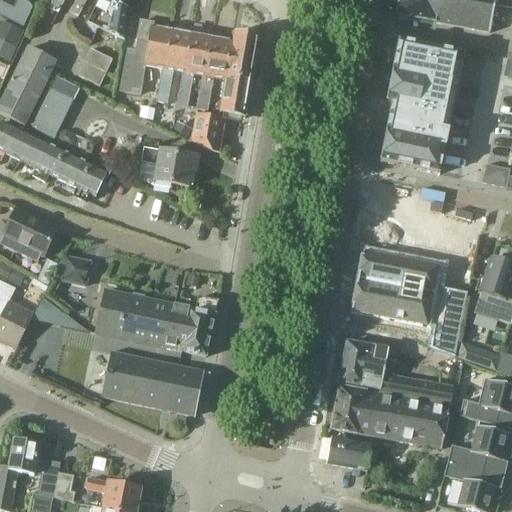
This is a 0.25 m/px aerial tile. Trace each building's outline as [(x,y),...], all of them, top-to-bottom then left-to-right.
[(54,0),(49,10),(55,13),(57,8),(61,10),(65,0),(54,0)] [(87,0),(99,0),(100,0),(99,0),(77,0),(70,14),(79,19),(87,0)] [(109,34),(125,42),(125,43),(130,15),(118,8),(122,0),(99,0),(100,0),(111,6),(108,12),(114,24),(109,34)] [(511,12),(511,0),(399,0),(396,18),(490,35),(495,10),(511,12)] [(0,17),(23,29),(28,18),(0,4),(0,17)] [(138,67),(163,71),(166,72),(173,33),(153,29),(153,25),(141,23),(138,39),(149,41),(147,55),(127,52),(120,94),(133,96),(138,67)] [(5,42),(16,48),(23,34),(11,28),(5,42)] [(193,77),(203,79),(206,79),(213,41),(214,36),(201,33),(201,30),(194,29),(193,37),(186,75),(183,75),(177,108),(187,110),(193,77)] [(173,73),(183,75),(186,75),(193,37),(173,33),(166,72),(163,71),(157,104),(167,106),(173,73)] [(233,44),(227,80),(226,83),(225,83),(219,115),(245,120),(259,41),(256,40),(247,39),(233,36),(232,44),(233,44)] [(213,81),(225,83),(226,83),(227,80),(233,44),(232,44),(213,41),(206,79),(203,79),(197,111),(207,113),(213,81)] [(439,176),(464,56),(399,43),(386,104),(392,105),(380,164),(439,176)] [(0,52),(0,59),(9,64),(16,50),(4,44),(0,52)] [(0,106),(0,116),(24,129),(56,64),(28,50),(0,106)] [(91,52),(85,65),(106,75),(113,62),(91,52)] [(106,75),(85,65),(78,78),(100,88),(106,75)] [(511,82),(511,77),(511,69),(505,68),(503,80),(511,82)] [(30,131),(52,142),(77,90),(55,79),(30,131)] [(142,109),(140,119),(152,122),(154,112),(142,109)] [(191,143),(213,155),(219,156),(225,122),(196,116),(191,143)] [(0,131),(0,152),(7,156),(19,131),(3,124),(0,131)] [(191,131),(177,124),(172,134),(186,141),(191,131)] [(7,156),(21,163),(33,139),(19,131),(7,156)] [(75,136),(66,132),(60,134),(57,139),(59,146),(67,150),(74,148),(77,142),(75,136)] [(21,163),(37,171),(49,146),(33,139),(21,163)] [(79,152),(81,157),(87,159),(91,156),(94,147),(91,142),(86,141),(82,143),(79,152)] [(49,146),(37,171),(38,171),(34,179),(46,185),(50,177),(78,191),(74,198),(86,204),(90,197),(95,200),(107,175),(49,146)] [(170,190),(171,186),(189,189),(192,173),(195,174),(198,160),(144,150),(139,181),(170,190)] [(484,175),(492,176),(495,177),(497,169),(485,167),(484,175)] [(510,172),(497,169),(495,177),(500,178),(509,180),(509,179),(510,172)] [(490,188),(492,176),(484,175),(481,186),(490,188)] [(490,188),(498,190),(500,178),(495,177),(492,176),(490,188)] [(500,178),(498,190),(506,192),(506,191),(509,180),(500,178)] [(9,225),(0,244),(0,246),(38,264),(41,258),(44,259),(57,232),(15,213),(9,225)] [(431,330),(441,271),(363,256),(351,316),(431,330)] [(62,284),(85,289),(90,265),(67,260),(62,284)] [(510,328),(511,321),(511,268),(490,261),(476,304),(500,312),(496,323),(510,328)] [(48,262),(37,282),(48,288),(58,267),(48,262)] [(0,266),(0,278),(6,281),(11,270),(1,265),(0,266)] [(14,272),(8,283),(19,288),(25,277),(14,272)] [(5,288),(0,297),(0,316),(2,318),(0,322),(0,345),(15,354),(33,318),(8,306),(15,293),(5,288)] [(96,336),(130,343),(140,300),(106,293),(96,336)] [(164,351),(169,329),(174,308),(140,300),(130,343),(164,351)] [(175,308),(174,308),(169,329),(211,338),(216,317),(215,317),(218,304),(199,300),(196,313),(175,308)] [(169,329),(164,351),(207,360),(211,338),(169,329)] [(344,364),(385,371),(389,353),(347,346),(344,364)] [(496,374),(501,359),(461,346),(457,361),(496,374)] [(203,375),(111,356),(102,400),(194,420),(203,375)] [(501,359),(496,374),(509,378),(511,367),(511,358),(502,356),(501,359)] [(380,397),(450,409),(454,390),(384,379),(385,371),(344,364),(340,387),(380,393),(380,397)] [(464,403),(460,419),(468,421),(478,424),(496,428),(499,414),(511,417),(511,388),(506,387),(490,383),(488,382),(488,384),(489,384),(483,408),(482,407),(472,405),(464,403)] [(446,430),(448,424),(450,409),(380,397),(339,390),(335,412),(446,430)] [(442,452),(446,430),(335,412),(331,433),(442,452)] [(452,448),(448,464),(456,466),(466,468),(468,469),(484,473),(488,460),(502,464),(504,464),(504,462),(503,462),(509,438),(510,438),(511,436),(509,436),(495,432),(478,428),(477,428),(476,429),(478,430),(472,453),(460,450),(452,448)] [(34,478),(35,476),(38,461),(40,446),(14,441),(9,469),(0,467),(0,511),(9,511),(14,493),(15,493),(17,483),(16,483),(17,475),(34,478)] [(332,441),(327,468),(367,475),(372,448),(332,441)] [(61,466),(38,461),(35,476),(58,480),(59,476),(61,466)] [(448,464),(444,479),(452,481),(463,484),(464,484),(461,495),(458,508),(457,507),(456,509),(458,509),(469,511),(489,511),(492,503),(495,491),(497,491),(497,490),(496,489),(481,486),(484,473),(468,469),(466,468),(456,466),(448,464)] [(58,480),(54,501),(73,505),(75,495),(71,494),(74,479),(59,476),(58,480)] [(106,495),(103,511),(108,511),(137,511),(142,492),(88,481),(86,492),(106,495)]
